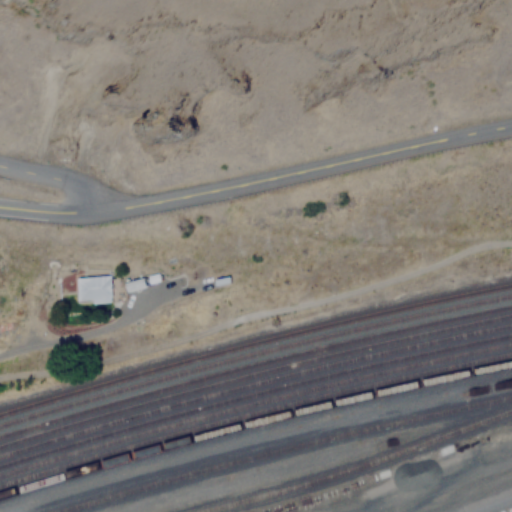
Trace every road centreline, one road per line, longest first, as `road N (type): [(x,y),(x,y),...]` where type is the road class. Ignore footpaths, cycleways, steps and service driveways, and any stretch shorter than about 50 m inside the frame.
road 1 (track): [(0,381),(164,344),(511,244)]
road 2 (tertiary): [(109,213),(511,126)]
